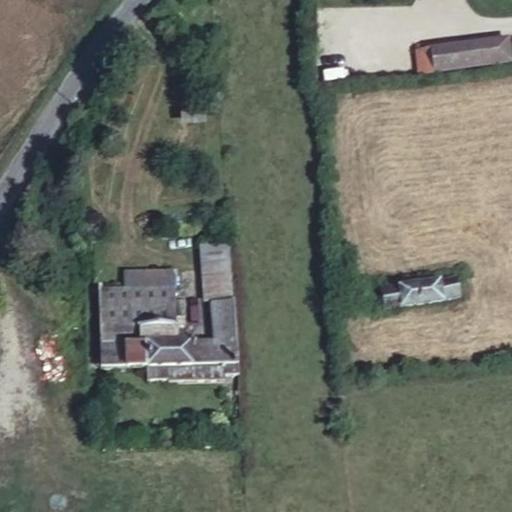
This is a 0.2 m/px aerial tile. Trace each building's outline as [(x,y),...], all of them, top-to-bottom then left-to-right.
[(471,56),(467,31),(391,41),(395,66),(471,56)] [(229,236),(198,238),(200,264),(202,291),(207,291),(232,289),(229,236)] [(170,266),(120,269),(121,288),(172,285),(170,266)] [(461,297),(457,275),(373,292),(378,313),(461,297)] [(172,285),(121,288),(96,290),(101,345),(175,339),(174,327),(181,326),(180,316),(185,316),(183,298),(172,299),(172,285)] [(235,335),(232,289),(207,291),(211,337),(235,335)] [(101,345),(103,370),(152,366),(173,365),(237,360),(235,335),(211,337),(175,339),(101,345)] [(237,372),(237,360),(173,365),(174,381),(174,385),(227,381),(227,373),(237,372)] [(173,365),(152,366),(153,383),(174,381),(173,365)]
